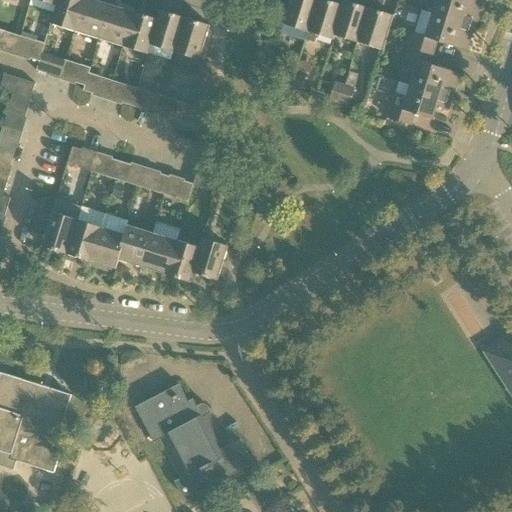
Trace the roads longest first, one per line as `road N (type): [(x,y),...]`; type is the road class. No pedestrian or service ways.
road 1 (residential): [(476,168),(446,197),(231,332),(0,305)]
road 2 (residential): [(0,262),(47,104),(177,144),(187,131),(217,120)]
